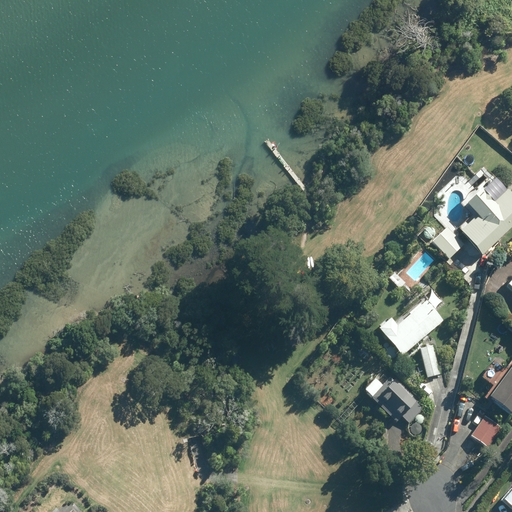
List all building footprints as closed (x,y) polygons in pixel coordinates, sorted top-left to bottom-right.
[(478,256),(511,224),(511,199),(504,190),(489,204),(475,190),(460,205),(473,218),(469,222),(467,220),(455,232),(478,256)] [(461,245),(443,228),(428,243),(446,260),(461,245)] [(511,274),(502,286),(511,294),(511,274)] [(432,305),(427,299),(423,303),(421,302),(392,327),(385,319),(373,330),(380,338),(399,359),(440,322),(428,309),(432,305)] [(437,375),(429,346),(416,350),(424,379),(437,375)] [(364,361),(367,358),(366,353),(363,350),(358,350),(355,352),(356,357),(359,361),(364,361)] [(510,416),(511,412),(511,360),(485,397),(510,416)] [(389,378),(370,398),(395,421),(399,417),(407,424),(420,410),(413,403),(414,402),(410,398),(412,397),(394,380),(392,381),(389,378)] [(484,416),(470,436),(479,442),(487,448),(501,428),(484,416)] [(511,511),(511,485),(497,503),(508,511),(511,511)]
